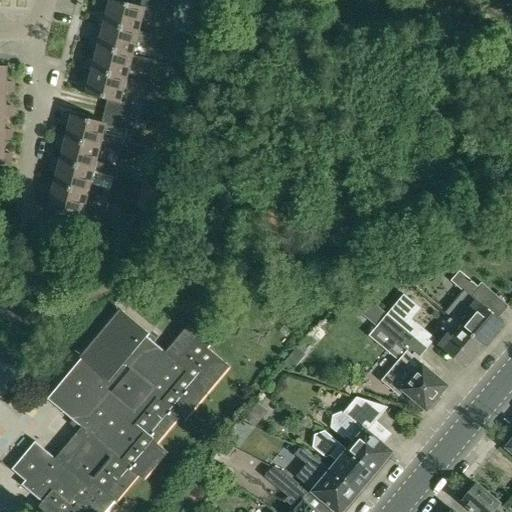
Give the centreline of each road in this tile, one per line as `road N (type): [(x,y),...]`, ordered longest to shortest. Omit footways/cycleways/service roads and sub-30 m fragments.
road 1 (residential): [(24,36),(40,89),(22,219)]
road 2 (primary): [(396,511),(511,377)]
